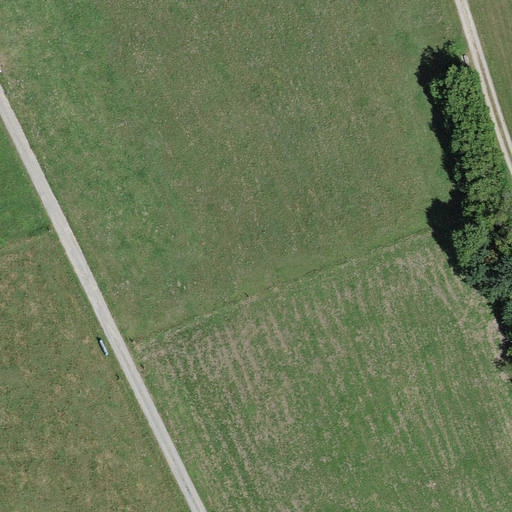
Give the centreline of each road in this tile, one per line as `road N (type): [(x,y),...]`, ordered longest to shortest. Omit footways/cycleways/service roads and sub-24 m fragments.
road 1 (track): [(201,511),(0,91)]
road 2 (track): [(458,0),(511,161)]
